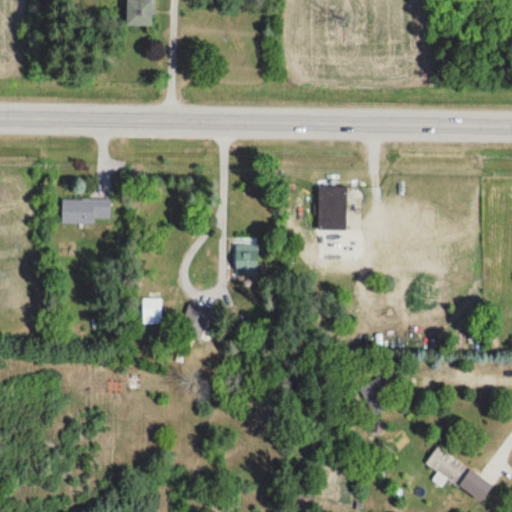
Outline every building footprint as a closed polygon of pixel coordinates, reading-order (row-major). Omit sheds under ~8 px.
[(127,0),(127,26),(154,26),(154,0),(127,0)] [(346,230),(346,186),(319,186),(319,230),(346,230)] [(110,223),(110,198),(62,198),(62,223),(110,223)] [(236,245),(236,270),(258,270),(258,245),(236,245)] [(202,340),(209,312),(187,306),(180,334),(202,340)] [(162,333),(162,307),(144,307),(144,333),(162,333)] [(359,390),(376,418),(393,408),(376,379),(359,390)] [(460,488),(472,470),(437,447),(426,465),(460,488)]
